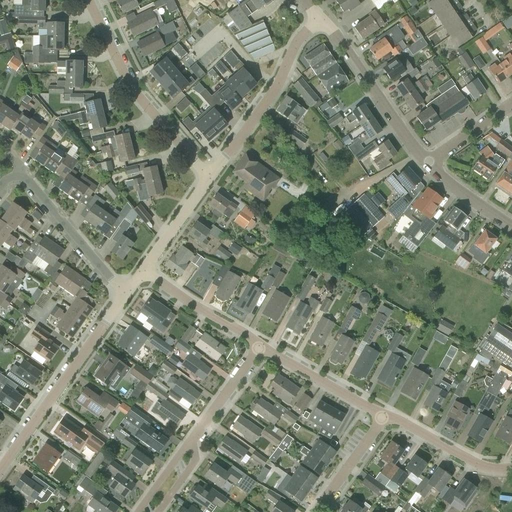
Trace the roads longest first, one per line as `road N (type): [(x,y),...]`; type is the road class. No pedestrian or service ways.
road 1 (residential): [(208,177),(128,86),(87,0)]
road 2 (unclassified): [(0,472),(123,295)]
road 3 (unclassified): [(208,177),(319,19)]
road 4 (tertiary): [(428,163),(319,19)]
road 5 (residential): [(22,175),(123,295)]
road 6 (residential): [(383,415),(259,346)]
road 7 (residential): [(511,467),(478,466),(383,415)]
road 8 (residential): [(259,346),(143,270)]
